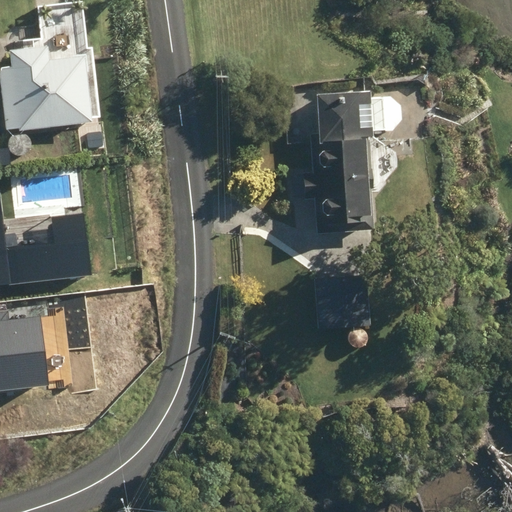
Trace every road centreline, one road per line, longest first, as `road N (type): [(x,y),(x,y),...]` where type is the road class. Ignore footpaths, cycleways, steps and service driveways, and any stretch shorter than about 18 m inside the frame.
road 1 (residential): [(160,0),(190,216),(181,347),(143,441)]
road 2 (residential): [(0,511),(67,492),(143,441)]
